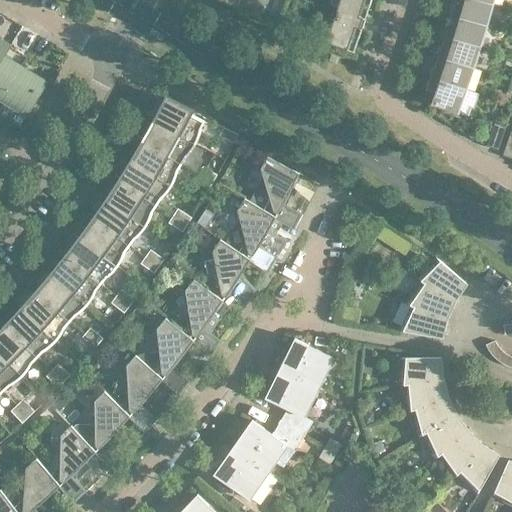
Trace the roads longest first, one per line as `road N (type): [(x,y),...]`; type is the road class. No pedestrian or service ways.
road 1 (residential): [(511,178),(382,104),(404,0)]
road 2 (residential): [(276,322),(225,399),(110,511)]
road 3 (residential): [(465,348),(276,322)]
road 4 (residential): [(110,61),(47,173)]
road 5 (residential): [(323,211),(276,322)]
